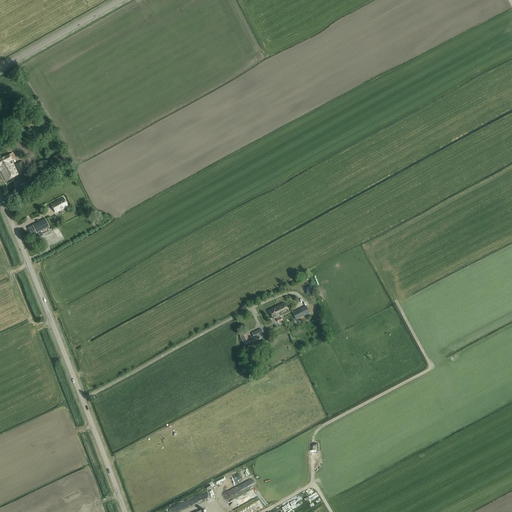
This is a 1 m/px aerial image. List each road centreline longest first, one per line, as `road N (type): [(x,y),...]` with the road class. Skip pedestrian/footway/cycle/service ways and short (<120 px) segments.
road 1 (tertiary): [(124,511),(0,196)]
road 2 (tertiary): [(0,68),(123,0)]
